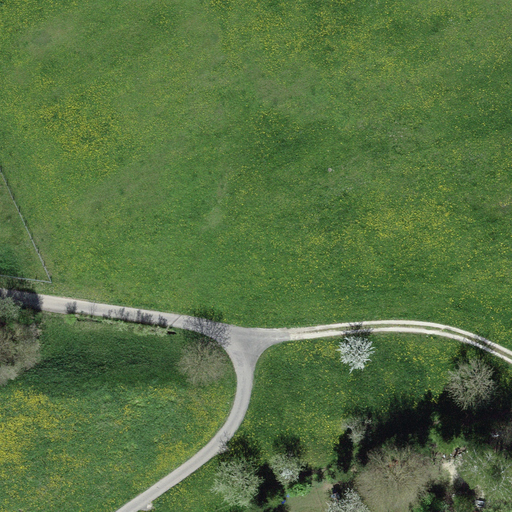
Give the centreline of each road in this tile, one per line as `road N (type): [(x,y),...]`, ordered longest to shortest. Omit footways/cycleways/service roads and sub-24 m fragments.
road 1 (track): [(125,511),(230,428),(244,391),(242,335),(0,294)]
road 2 (track): [(242,335),(436,328),(511,355)]
